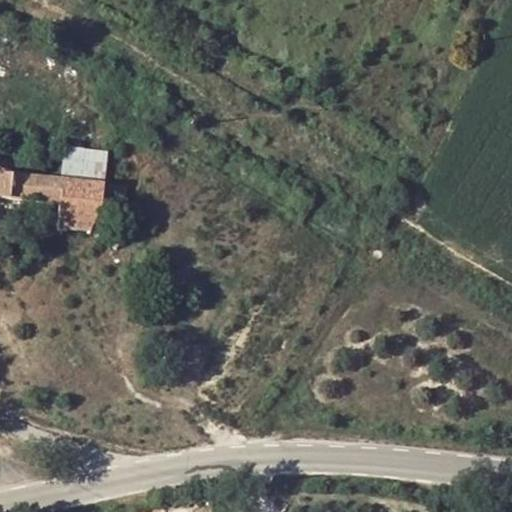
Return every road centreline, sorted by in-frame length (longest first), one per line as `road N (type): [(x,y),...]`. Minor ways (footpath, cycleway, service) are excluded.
road 1 (tertiary): [(252,458),(303,454),(511,474)]
road 2 (tertiary): [(105,480),(252,458)]
road 3 (residential): [(0,411),(97,458),(105,480)]
